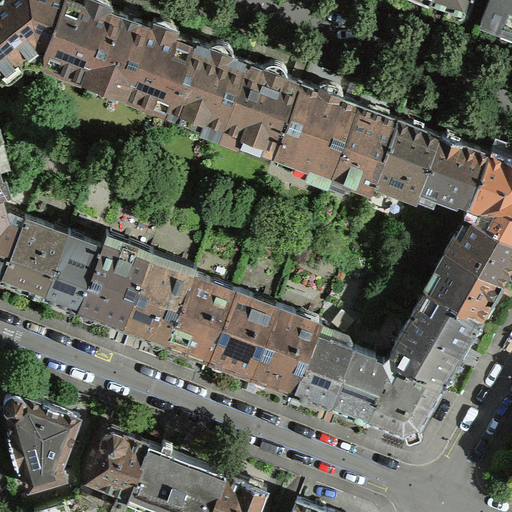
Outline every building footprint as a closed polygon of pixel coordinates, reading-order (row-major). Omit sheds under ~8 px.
[(0,0),(0,73),(2,75),(24,58),(24,48),(45,48),(45,46),(62,0),(0,0)] [(45,50),(60,56),(56,65),(152,102),(155,92),(171,98),(170,103),(182,108),(179,115),(202,124),(205,116),(223,123),(248,57),(234,52),(233,48),(231,45),(230,43),(228,41),(225,39),(221,38),(219,38),(216,39),(213,40),(210,43),(201,39),(176,30),(178,25),(176,24),(171,18),(164,15),(156,17),(154,16),(152,21),(138,15),(139,11),(132,8),(126,6),(124,10),(109,5),(111,0),(62,0),(45,46),(45,48),(45,50)] [(460,16),(462,15),(464,11),(466,12),(470,0),(434,0),(439,1),(450,5),(448,10),(449,12),(460,16)] [(511,0),(488,0),(482,18),(503,26),(511,29),(511,0)] [(274,149),(275,150),(302,78),(287,72),(287,70),(286,66),(284,63),(282,62),(279,60),(276,59),(273,59),(270,59),(266,61),(263,63),(258,61),(248,57),(223,123),(242,130),(239,138),(262,147),(262,145),(274,149)] [(328,179),(330,173),(358,100),(341,93),(342,91),(341,88),(339,85),(338,84),(335,82),(331,80),(328,80),(325,80),(322,81),(320,83),(319,85),(313,82),(302,78),(275,150),(310,163),(307,172),(328,179)] [(350,178),(371,186),(374,178),(398,115),(372,105),(358,100),(330,173),(349,180),(350,178)] [(411,120),(398,115),(374,178),(404,189),(406,183),(419,188),(421,184),(441,131),(411,120)] [(421,184),(458,198),(459,195),(470,199),(489,149),(463,139),(464,138),(460,136),(462,131),(455,129),(447,126),(445,131),(442,130),(441,131),(421,184)] [(511,155),(507,154),(506,156),(500,153),(489,149),(470,199),(481,203),(482,205),(478,217),(511,236),(511,155)] [(5,175),(2,176),(0,170),(0,192),(1,192),(10,190),(5,175)] [(0,275),(1,276),(1,275),(22,221),(8,216),(1,192),(0,192),(0,275)] [(27,212),(22,221),(1,275),(13,280),(27,286),(25,290),(29,294),(32,295),(35,296),(39,296),(41,291),(44,291),(66,235),(53,230),(55,223),(27,212)] [(462,234),(455,230),(446,247),(502,279),(509,266),(511,260),(511,236),(478,217),(473,214),(462,234)] [(57,296),(78,305),(102,241),(83,234),(80,240),(66,235),(44,291),(57,296)] [(105,235),(102,241),(78,305),(81,306),(80,309),(82,314),(89,316),(94,314),(95,311),(99,312),(123,321),(149,252),(105,235)] [(436,264),(442,268),(431,287),(435,289),(482,316),(481,315),(482,313),(486,315),(488,314),(494,305),(493,302),(489,300),(491,298),(492,299),(494,294),(503,280),(502,279),(446,247),(436,264)] [(193,268),(149,252),(123,321),(140,328),(149,331),(147,335),(150,339),(157,342),(161,340),(163,337),(166,338),(193,268)] [(189,347),(209,354),(233,292),(210,283),(212,276),(193,268),(166,338),(168,338),(167,340),(170,347),(177,350),(184,347),(185,345),(189,347)] [(235,284),(233,292),(209,354),(210,355),(210,356),(213,363),(220,366),(227,363),(227,361),(232,363),(252,371),(275,308),(253,299),(255,292),(235,284)] [(435,289),(428,302),(419,297),(407,318),(461,349),(468,337),(471,332),(472,333),(482,316),(435,289)] [(276,380),(294,387),(318,324),(295,315),(298,308),(278,301),(275,308),(252,371),(253,371),(253,373),(256,380),(263,382),(270,379),(270,378),(276,380)] [(406,346),(398,359),(442,383),(443,384),(453,367),(451,366),(454,361),(461,349),(407,318),(395,340),(406,346)] [(319,322),(318,324),(294,387),(294,388),(312,395),(312,394),(317,396),(331,401),(353,342),(339,337),(342,331),(319,322)] [(367,415),(385,368),(371,363),(375,351),(353,342),(331,401),(347,407),(350,408),(349,409),(367,416),(367,415)] [(442,383),(398,359),(398,358),(385,368),(367,415),(391,424),(391,426),(392,427),(393,428),(407,434),(420,429),(429,413),(429,412),(429,410),(428,410),(427,409),(431,403),(442,383)] [(9,407),(7,409),(13,428),(8,429),(19,466),(23,464),(29,483),(65,472),(62,459),(79,412),(45,399),(26,392),(24,394),(22,391),(21,390),(19,389),(17,389),(14,389),(11,389),(9,391),(7,392),(6,395),(5,396),(5,399),(6,402),(7,405),(9,407)] [(147,444),(149,439),(120,428),(108,423),(88,475),(120,487),(114,503),(123,507),(127,496),(147,444)] [(147,444),(127,496),(150,504),(148,510),(153,511),(208,511),(224,473),(212,468),(214,463),(179,449),(171,446),(173,441),(163,437),(159,448),(147,444)] [(225,468),(224,473),(208,511),(255,511),(267,484),(238,473),(225,468)] [(37,511),(94,511),(97,505),(77,493),(35,505),(37,511)] [(342,511),(319,503),(297,495),(290,511),(342,511)]
